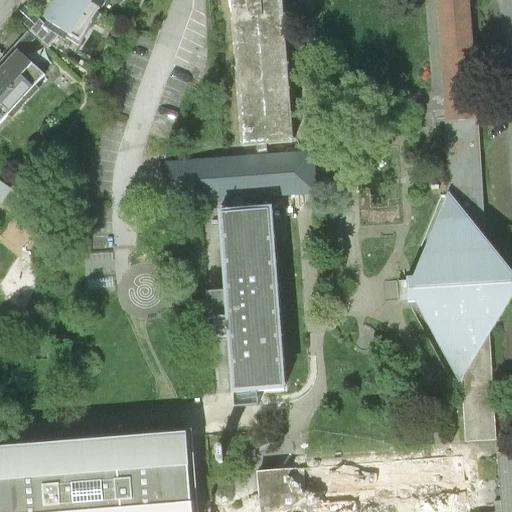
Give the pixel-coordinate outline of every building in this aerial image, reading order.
[(82,47),(104,13),(83,0),(54,0),(42,21),(82,47)] [(83,0),(104,13),(111,0),(83,0)] [(281,0),(233,0),(244,149),(292,146),(287,68),(281,0)] [(440,0),(450,122),(476,120),(475,110),(467,0),(440,0)] [(28,33),(13,50),(21,56),(36,40),(28,33)] [(44,78),(21,56),(13,50),(5,58),(0,63),(0,85),(20,103),(44,78)] [(0,124),(20,103),(0,85),(0,124)] [(450,122),(456,204),(485,240),(476,120),(450,122)] [(53,156),(44,149),(35,160),(44,167),(53,156)] [(313,155),(165,166),(168,208),(316,197),(315,175),(313,155)] [(21,186),(10,179),(3,190),(13,197),(21,186)] [(456,204),(449,194),(413,278),(407,278),(407,292),(408,305),(417,305),(460,383),(490,339),(511,300),(511,271),(511,272),(485,240),(456,204)] [(278,302),(271,209),(221,212),(228,305),(235,400),(285,397),(278,302)] [(490,339),(460,383),(463,413),(466,443),(496,442),(490,339)] [(192,439),(191,435),(0,450),(0,511),(198,511),(198,505),(192,439)] [(511,511),(511,453),(496,455),(500,511),(511,511)] [(468,511),(465,455),(256,467),(257,511),(468,511)]
